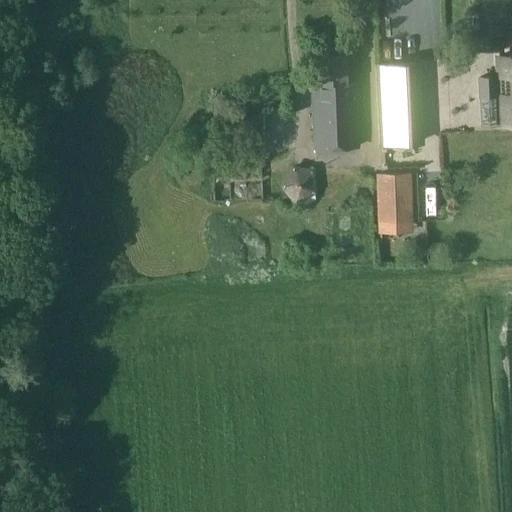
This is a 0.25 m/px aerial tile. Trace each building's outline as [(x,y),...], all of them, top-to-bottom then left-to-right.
[(347,82),(346,55),(316,56),(317,83),(313,83),(315,146),(358,145),(356,81),(347,82)] [(499,76),(479,77),(480,96),(495,95),(495,107),(501,107),(501,124),(511,123),(511,55),(499,56),(499,76)] [(380,144),(417,142),(414,62),(377,63),(380,144)] [(264,133),(263,113),(201,113),(202,133),(264,133)] [(217,197),(263,196),(261,164),(215,166),(217,197)] [(383,225),(415,224),(413,176),(381,177),(383,225)]
